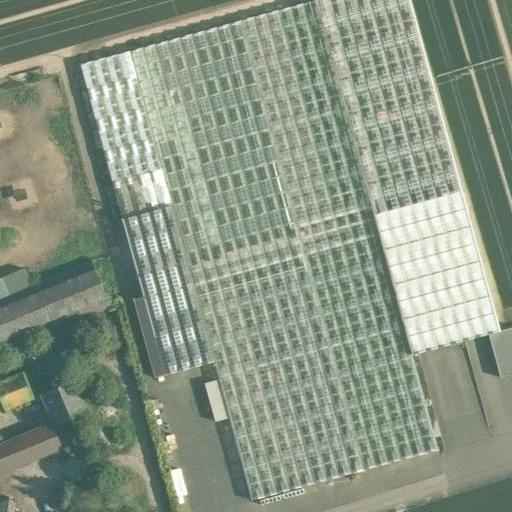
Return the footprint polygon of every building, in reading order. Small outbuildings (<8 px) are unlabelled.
[(316,0),(80,64),(114,189),(163,175),(213,361),(251,500),(438,449),(412,355),(316,0)] [(500,331),(410,0),(316,0),(412,355),(488,334),(500,331)] [(213,361),(163,175),(114,189),(143,297),(133,299),(154,377),(213,361)] [(91,260),(0,297),(0,351),(110,306),(91,260)] [(511,327),(500,331),(488,334),(500,377),(511,374),(511,327)] [(71,364),(27,382),(33,398),(41,395),(41,394),(77,379),(71,364)] [(23,373),(0,382),(0,396),(5,410),(33,398),(27,382),(23,373)] [(103,404),(91,374),(77,379),(89,410),(103,404)] [(77,379),(41,394),(41,395),(53,425),(54,426),(89,411),(89,410),(77,379)] [(54,426),(53,425),(45,428),(54,451),(62,448),(54,426)] [(45,428),(0,446),(0,471),(10,467),(11,468),(54,451),(45,428)] [(1,500),(0,500),(0,511),(14,511),(9,497),(1,500)]
